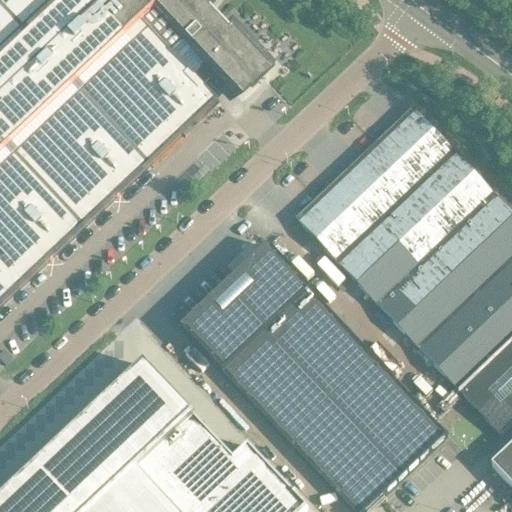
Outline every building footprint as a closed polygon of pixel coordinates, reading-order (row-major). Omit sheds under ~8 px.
[(204,88),(209,83),(229,104),(245,105),(253,97),(254,98),(275,79),(276,63),(233,17),(223,26),(211,13),(220,1),(219,0),(0,0),(0,307),(217,103),(204,88)] [(460,394),(511,344),(511,215),(413,112),(414,112),(413,110),(411,112),(412,112),(296,221),(460,394)] [(268,247),(180,330),(352,511),(367,511),(447,437),(268,247)] [(511,344),(460,394),(500,436),(511,425),(511,344)] [(0,499),(0,511),(92,511),(192,418),(143,365),(0,499)] [(306,511),(309,510),(295,494),(293,495),(247,447),(232,460),(192,418),(92,511),(306,511)] [(511,447),(491,467),(511,489),(511,447)] [(447,500),(455,511),(467,511),(478,504),(465,486),(447,500)]
